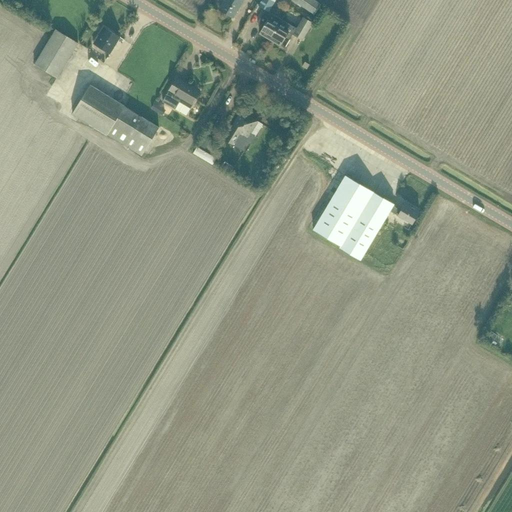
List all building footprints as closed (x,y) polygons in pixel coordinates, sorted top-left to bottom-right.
[(233,18),(243,0),(225,0),(220,10),(233,18)] [(262,0),(259,6),(266,10),(271,13),(278,0),(262,0)] [(321,4),(314,0),(292,0),(314,14),(321,4)] [(279,25),(282,19),(271,13),(266,10),(258,23),(264,26),(259,34),(270,40),(279,25)] [(301,20),(304,15),(297,10),(294,16),(301,20)] [(288,23),(282,19),(279,25),(270,40),(280,47),(281,46),(285,48),(293,35),(303,40),(313,23),(303,17),(297,28),(288,23)] [(110,54),(121,37),(104,27),(94,44),(110,54)] [(41,68),(52,75),(58,78),(79,43),(56,29),(34,64),(41,68)] [(194,88),(184,81),(182,84),(176,80),(169,92),(163,102),(187,116),(199,94),(192,90),(194,88)] [(103,133),(121,103),(90,84),(73,114),(103,133)] [(165,109),(155,102),(151,108),(162,115),(165,109)] [(142,156),(160,127),(121,103),(103,133),(142,156)] [(248,138),(259,120),(241,109),(223,139),(234,146),(240,135),(242,136),(243,135),(248,138)] [(291,137),(295,130),(291,128),(287,135),(291,137)] [(206,134),(200,146),(205,148),(211,137),(206,134)] [(234,167),(226,162),(222,167),(231,172),(234,167)] [(401,210),(393,206),(394,204),(345,176),(313,230),(362,259),(390,211),(412,224),(420,211),(405,203),(401,210)]
